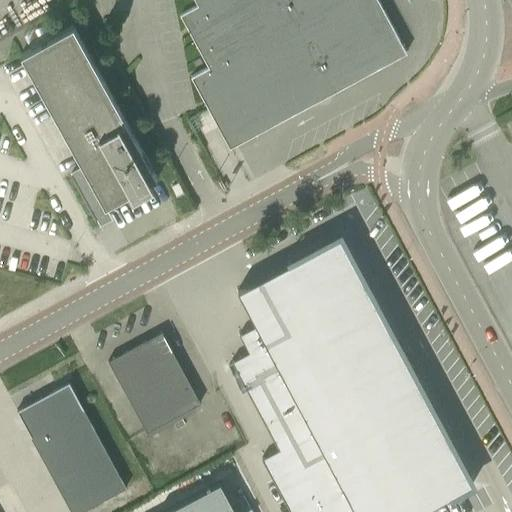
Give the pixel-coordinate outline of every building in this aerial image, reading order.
[(229,148),(407,52),(378,0),(194,0),(197,4),(180,14),(208,67),(191,76),(204,101),(206,105),(208,108),(229,148)] [(62,32),(22,54),(85,168),(71,176),(92,213),(106,205),(106,206),(131,191),(134,197),(154,186),(151,181),(158,177),(74,25),(62,32)] [(249,351),(231,361),(278,449),(262,458),(290,511),(417,511),(448,496),(450,499),(452,498),(451,495),(473,483),(454,447),(455,446),(436,411),(435,412),(416,376),(417,375),(398,340),(397,341),(378,306),(380,305),(361,270),(360,271),(340,234),(290,261),(288,258),(286,259),(288,263),(257,279),(238,290),(256,325),(239,334),(249,351)] [(147,432),(200,403),(162,331),(108,360),(147,432)] [(71,511),(80,511),(126,487),(69,381),(51,391),(17,410),(71,511)] [(236,511),(220,481),(161,511),(236,511)]
